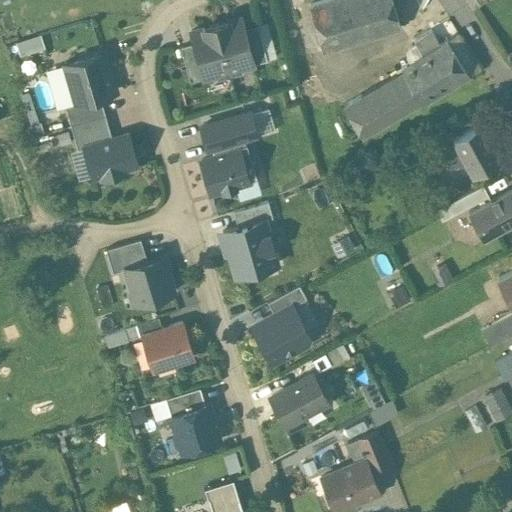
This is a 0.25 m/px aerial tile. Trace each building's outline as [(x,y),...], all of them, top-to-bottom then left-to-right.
[(392,0),(321,0),(310,4),(323,50),(400,27),(392,0)] [(241,17),(216,24),(229,73),(242,69),(241,66),(253,63),(244,28),(241,17)] [(229,73),(216,24),(191,30),(194,42),(203,77),(216,73),(217,76),(229,73)] [(257,24),(244,28),(253,63),(267,59),(257,24)] [(343,104),(361,134),(421,99),(423,102),(470,74),(447,38),(439,43),(431,28),(414,39),(423,53),(401,66),(402,69),(343,104)] [(41,32),(16,39),(20,50),(44,43),(41,32)] [(194,42),(180,46),(190,80),(203,77),(194,42)] [(102,53),(64,64),(75,101),(76,102),(99,95),(113,91),(102,53)] [(99,95),(76,102),(75,101),(64,105),(70,125),(105,115),(99,95)] [(250,108),(197,123),(206,155),(199,157),(210,193),(237,185),(240,197),(260,191),(245,139),(258,136),(250,108)] [(105,115),(70,125),(77,149),(71,150),(79,177),(90,174),(92,179),(140,165),(129,129),(111,135),(105,115)] [(482,121),(453,137),(456,142),(434,154),(448,178),(469,167),(472,172),(500,156),(482,121)] [(443,124),(427,133),(433,144),(449,135),(443,124)] [(483,184),(445,204),(446,205),(452,214),(488,195),(483,184)] [(444,203),(436,187),(424,194),(433,209),(444,203)] [(511,187),(468,211),(482,236),(511,219),(511,187)] [(268,201),(233,211),(238,225),(216,232),(223,256),(227,254),(233,276),(280,262),(267,218),(272,216),(268,201)] [(446,205),(437,211),(442,220),(452,214),(446,205)] [(147,259),(140,237),(106,247),(113,271),(125,267),(124,266),(147,259)] [(147,259),(124,266),(125,267),(135,301),(173,290),(162,254),(147,259)] [(511,278),(502,283),(511,301),(511,278)] [(299,283),(267,300),(274,313),(292,303),(292,304),(306,297),(299,283)] [(274,313),(253,324),(272,359),(306,341),(309,334),(292,304),(292,303),(274,313)] [(511,311),(482,328),(491,343),(511,332),(511,311)] [(159,315),(124,326),(128,337),(142,333),(162,327),(159,315)] [(162,327),(142,333),(153,368),(193,355),(182,321),(162,327)] [(117,328),(105,332),(108,344),(120,340),(117,328)] [(511,350),(495,360),(504,377),(511,373),(511,350)] [(312,372),(271,394),(286,421),(290,429),(306,420),(302,412),(326,399),(312,372)] [(484,393),(494,418),(511,410),(511,407),(502,385),(484,393)] [(200,386),(165,397),(171,414),(205,403),(200,386)] [(392,396),(370,405),(377,420),(398,411),(392,396)] [(205,403),(171,414),(176,431),(174,436),(176,443),(180,445),(182,450),(220,438),(209,402),(205,403)] [(348,441),(355,459),(367,455),(371,466),(388,459),(376,430),(348,441)] [(320,473),(335,511),(382,492),(371,466),(367,455),(355,459),(320,473)] [(233,478),(204,487),(211,508),(240,499),(233,478)] [(243,511),(240,499),(211,508),(212,511),(243,511)]
